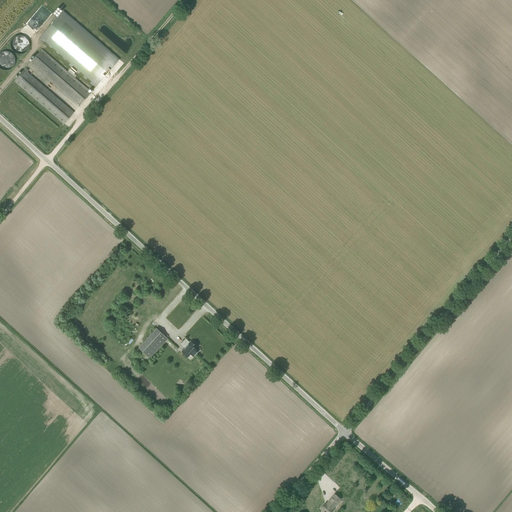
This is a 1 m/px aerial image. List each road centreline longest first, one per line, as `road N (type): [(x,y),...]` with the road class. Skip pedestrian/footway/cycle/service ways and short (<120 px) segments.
road 1 (unclassified): [(345,432),(0,118)]
road 2 (track): [(0,214),(185,0)]
road 3 (unclassified): [(345,432),(511,240)]
road 4 (unclassified): [(438,511),(345,432)]
